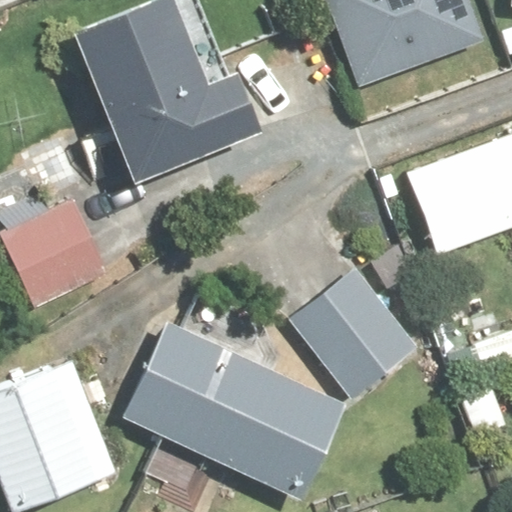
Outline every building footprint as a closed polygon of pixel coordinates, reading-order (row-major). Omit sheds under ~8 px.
[(182,75),(152,0),(99,0),(44,22),(105,175),(234,125),(210,64),(182,75)] [(252,0),(213,0),(233,41),(265,26),(252,0)] [(450,0),(313,0),(345,87),(466,44),(450,0)] [(511,122),(452,145),(487,236),(511,226),(511,122)] [(55,198),(0,227),(0,261),(24,306),(93,269),(55,198)] [(337,266),(276,318),(342,395),(403,343),(337,266)] [(150,314),(104,410),(283,494),(329,398),(150,314)] [(0,380),(0,505),(98,466),(54,359),(0,380)]
